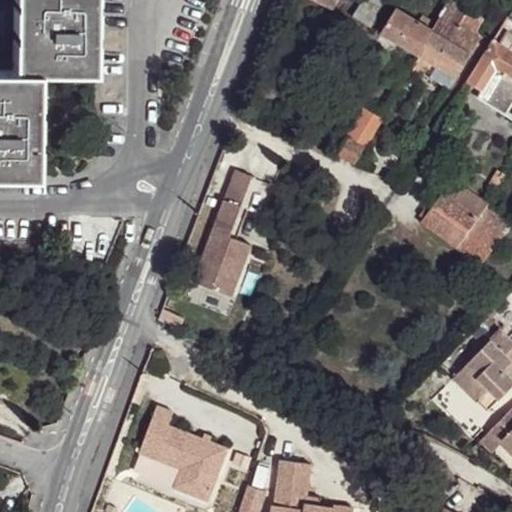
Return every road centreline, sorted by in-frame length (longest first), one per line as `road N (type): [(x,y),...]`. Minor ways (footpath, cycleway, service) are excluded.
road 1 (residential): [(246,0),(131,329)]
road 2 (residential): [(388,511),(365,450),(338,421),(131,329)]
road 3 (residential): [(131,329),(73,479)]
